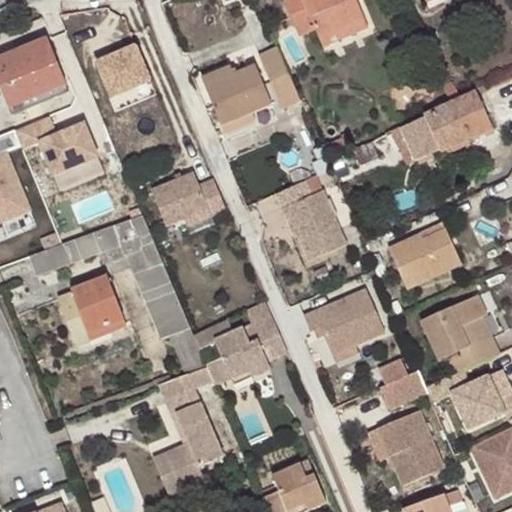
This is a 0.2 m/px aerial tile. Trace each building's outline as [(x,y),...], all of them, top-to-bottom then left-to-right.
[(284,0),(282,1),(295,28),(297,37),(300,37),(314,31),(319,40),(364,21),(355,0),(352,0),(346,3),(344,0),(284,0)] [(368,30),(364,21),(319,40),(322,48),(368,30)] [(0,59),(0,80),(11,108),(68,86),(48,40),(0,59)] [(99,63),(114,98),(152,81),(137,47),(99,63)] [(293,81),(279,48),(260,56),(283,110),(303,102),(293,81)] [(233,78),(205,90),(221,128),(261,111),(272,106),(256,68),(233,78)] [(202,83),(205,90),(233,78),(229,72),(202,83)] [(68,86),(11,108),(14,116),(70,92),(68,86)] [(477,94),(453,105),(449,106),(424,118),(441,152),(442,154),(494,130),(477,94)] [(261,111),(221,128),(225,136),(263,119),(261,111)] [(424,118),(383,137),(390,150),(404,143),(414,164),(441,152),(424,118)] [(51,119),(19,131),(24,143),(27,150),(42,144),(54,174),(99,157),(87,125),(58,136),(51,119)] [(0,226),(33,213),(6,150),(24,143),(19,131),(0,139),(0,226)] [(324,150),(329,161),(353,145),(346,136),(324,150)] [(192,177),(155,194),(170,229),(188,221),(207,213),(210,220),(229,213),(216,182),(198,190),(192,177)] [(307,182),(277,196),(284,210),(294,207),(308,234),(301,237),(313,263),(350,245),(326,192),(314,197),(307,182)] [(275,195),(259,201),(267,222),(283,216),(275,195)] [(294,207),(284,210),(297,238),(301,237),(308,234),(294,207)] [(207,213),(188,221),(191,229),(210,220),(207,213)] [(188,316),(145,216),(135,220),(56,249),(33,258),(31,258),(38,276),(123,244),(128,255),(130,254),(132,254),(143,249),(151,269),(140,273),(139,275),(166,338),(172,335),(193,328),(188,316)] [(445,225),(422,236),(425,242),(448,231),(445,225)] [(425,242),(422,236),(391,251),(410,290),(463,266),(448,231),(425,242)] [(132,254),(140,273),(151,269),(143,249),(132,254)] [(77,299),(75,295),(59,301),(80,349),(94,343),(91,335),(108,328),(110,335),(130,327),(108,275),(82,287),(86,296),(77,299)] [(73,290),(75,295),(77,299),(86,296),(82,287),(73,290)] [(321,328),(334,357),(357,346),(388,334),(367,290),(305,318),(311,333),(321,328)] [(448,359),(455,376),(465,372),(500,355),(492,338),(485,341),(476,322),(483,319),(487,317),(477,298),(423,324),(441,362),(448,359)] [(275,361),(290,355),(273,316),(271,311),(268,304),(246,313),(251,326),(259,323),(275,361)] [(236,333),(231,319),(195,334),(202,348),(217,342),(224,357),(208,363),(210,367),(216,382),(217,386),(233,379),(251,371),(255,380),(272,373),(273,369),(269,364),(261,341),(253,345),(250,338),(247,329),(236,333)] [(485,341),(492,338),(483,319),(476,322),(485,341)] [(269,364),(275,361),(259,323),(251,326),(247,329),(250,338),(253,345),(261,341),(269,364)] [(91,335),(94,343),(110,335),(108,328),(91,335)] [(202,348),(195,334),(193,328),(172,335),(190,374),(210,367),(208,363),(202,348)] [(357,346),(334,357),(338,365),(361,355),(357,346)] [(190,374),(159,385),(166,402),(180,397),(185,412),(175,416),(186,446),(182,447),(163,454),(177,492),(201,483),(195,469),(220,460),(196,390),(216,382),(210,367),(190,374)] [(251,371),(233,379),(237,387),(255,380),(251,371)] [(489,377),(506,413),(511,410),(511,391),(503,371),(489,377)] [(421,372),(381,389),(391,411),(430,393),(428,388),(427,385),(421,372)] [(455,376),(428,388),(430,393),(436,403),(453,395),(469,430),(506,413),(489,377),(471,385),(465,372),(455,376)] [(180,397),(166,402),(182,447),(186,446),(175,416),(185,412),(180,397)] [(401,436),(427,425),(422,412),(380,431),(393,459),(405,488),(409,486),(393,450),(405,444),(401,436)] [(447,470),(427,425),(401,436),(405,444),(393,450),(409,486),(447,470)] [(511,427),(473,447),(498,499),(511,491),(511,427)] [(393,459),(380,431),(370,435),(383,464),(393,459)] [(163,454),(148,459),(163,498),(177,492),(163,454)] [(311,462),(303,465),(310,480),(317,476),(311,462)] [(281,491),(265,498),(270,511),(291,511),(306,505),(308,511),(310,511),(329,504),(317,476),(310,480),(303,465),(274,476),(281,491)] [(450,511),(443,496),(419,507),(406,511),(450,511)] [(42,511),(68,511),(65,503),(42,511)]
